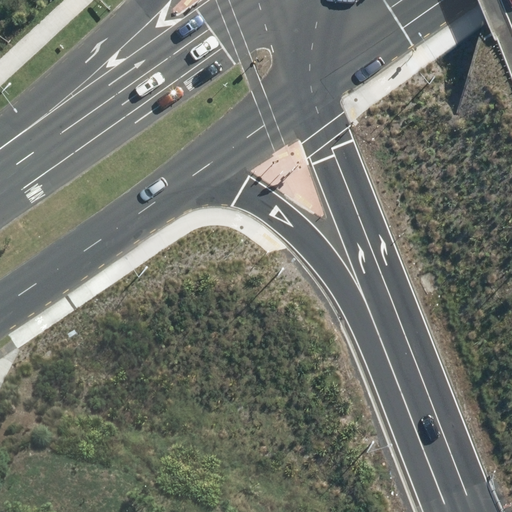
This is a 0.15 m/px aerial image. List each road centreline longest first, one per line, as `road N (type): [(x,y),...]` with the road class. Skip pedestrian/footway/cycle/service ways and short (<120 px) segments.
road 1 (primary): [(0,182),(264,0)]
road 2 (motorway): [(396,348),(295,220),(254,193),(188,176)]
road 3 (motorway): [(396,348),(309,87)]
road 4 (primary): [(188,176),(0,307)]
road 5 (motorway): [(0,124),(145,0)]
road 6 (motorway): [(459,511),(396,348)]
road 7 (primary): [(309,87),(188,176)]
road 8 (primary): [(431,0),(309,87)]
